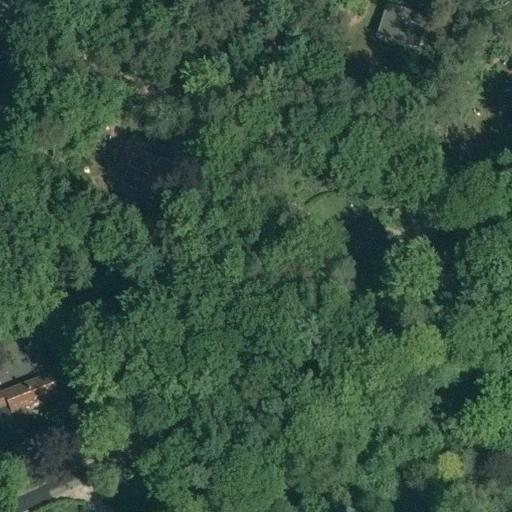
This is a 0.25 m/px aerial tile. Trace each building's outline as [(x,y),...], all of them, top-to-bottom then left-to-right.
[(427,22),(387,9),(380,32),(402,39),(400,43),(418,49),(427,22)] [(0,43),(13,34),(0,15),(0,43)] [(24,23),(8,43),(9,44),(2,53),(16,66),(22,59),(20,57),(38,35),(24,23)] [(119,170),(130,174),(125,186),(153,198),(153,197),(165,202),(175,179),(164,174),(167,166),(142,156),(146,148),(132,142),(127,152),(121,150),(116,160),(122,163),(119,170)] [(342,244),(353,268),(389,251),(378,227),(342,244)] [(70,319),(93,308),(92,306),(88,297),(87,295),(64,306),(70,319)] [(0,398),(0,408),(9,406),(11,413),(30,406),(32,410),(60,400),(54,382),(41,387),(40,384),(0,398)] [(469,484),(480,511),(493,507),(482,479),(469,484)]
